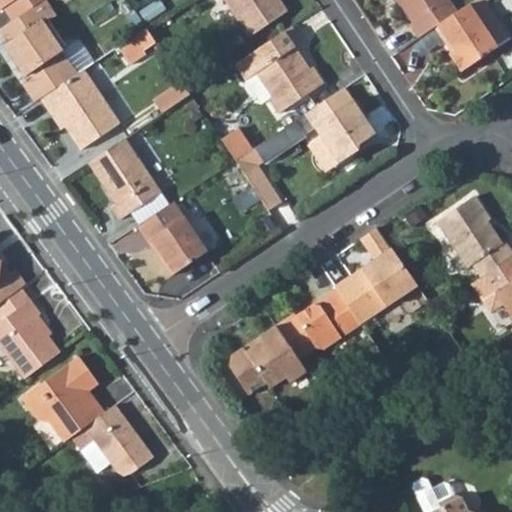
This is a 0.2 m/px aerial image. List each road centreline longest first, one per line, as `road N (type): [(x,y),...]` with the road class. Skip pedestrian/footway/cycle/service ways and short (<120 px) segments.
road 1 (residential): [(145,343),(435,151)]
road 2 (residential): [(0,144),(145,343)]
road 3 (residential): [(145,343),(274,511)]
road 4 (residential): [(435,151),(332,0)]
